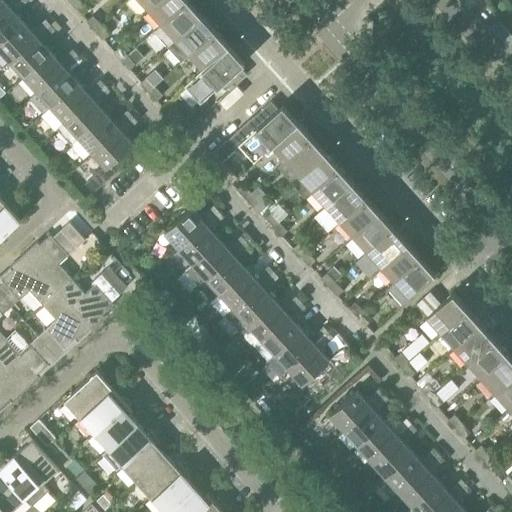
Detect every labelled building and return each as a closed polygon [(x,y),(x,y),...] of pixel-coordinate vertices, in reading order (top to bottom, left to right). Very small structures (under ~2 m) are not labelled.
[(4,0),(0,0),(0,14),(15,0),(9,0),(7,2),(4,0)] [(15,0),(0,14),(0,41),(24,21),(13,9),(17,5),(19,8),(27,0),(15,0)] [(158,0),(141,0),(149,9),(158,0)] [(188,0),(158,0),(149,9),(162,23),(188,0)] [(168,46),(176,39),(203,15),(189,0),(188,0),(162,23),(154,31),(168,46)] [(87,20),(95,29),(101,24),(93,15),(87,20)] [(176,39),(190,54),(216,30),(203,15),(176,39)] [(0,41),(0,47),(11,60),(51,24),(45,18),(36,26),(38,29),(34,32),(24,21),(0,41)] [(62,27),(55,20),(51,24),(56,30),(57,31),(62,27)] [(505,49),(511,42),(511,34),(499,20),(488,30),(505,49)] [(56,30),(51,24),(11,60),(24,75),(51,51),(41,39),(45,36),(47,38),(56,30)] [(109,33),(101,24),(95,29),(103,38),(109,33)] [(190,54),(203,68),(203,69),(225,49),(226,50),(231,46),(216,30),(190,54)] [(114,51),(122,60),(128,55),(120,46),(114,51)] [(223,81),(230,90),(248,73),(240,65),(245,61),(231,46),(226,50),(225,49),(203,69),(203,68),(185,84),(201,101),(223,81)] [(24,75),(38,90),(78,54),(73,49),(64,57),(66,59),(62,63),(51,51),(24,75)] [(44,113),(52,105),(78,81),(68,70),(72,66),(74,68),(83,60),(78,54),(38,90),(30,98),(44,113)] [(130,69),(136,64),(128,55),(122,60),(130,69)] [(141,82),(149,91),(155,85),(147,76),(141,82)] [(52,105),(66,120),(105,84),(100,79),(92,87),(94,89),(89,93),(78,81),(52,105)] [(79,135),(106,112),(95,100),(100,96),(102,98),(110,90),(105,84),(66,120),(57,128),(71,143),(79,135)] [(157,100),(163,94),(155,85),(149,91),(157,100)] [(254,161),(272,145),(271,144),(293,124),(297,119),(283,104),(278,108),(271,100),(254,116),(253,116),(214,152),(222,161),(222,160),(240,145),(254,161)] [(183,117),(168,101),(162,106),(177,123),(183,117)] [(79,135),(93,151),(133,115),(128,109),(119,117),(122,119),(117,124),(106,112),(79,135)] [(133,142),(122,130),(126,126),(129,128),(138,120),(133,115),(93,151),(106,165),(85,184),(93,193),(117,172),(110,164),(133,142)] [(285,159),(312,135),(297,119),(293,124),(271,144),(272,145),(285,159)] [(278,166),(291,181),(325,150),(312,135),(285,159),(278,166)] [(305,197),(313,190),(339,166),(325,150),(291,181),(305,197)] [(216,166),(232,182),(238,177),(222,160),(222,161),(216,166)] [(353,181),(339,166),(313,190),(326,205),(353,181)] [(326,205),(340,220),(367,196),(353,181),(326,205)] [(237,188),(245,196),(251,191),(243,183),(237,188)] [(254,206),(260,200),(251,191),(245,196),(254,206)] [(340,220),(354,235),(380,211),(367,196),(340,220)] [(10,215),(1,205),(0,206),(0,236),(20,219),(14,211),(10,215)] [(179,246),(219,210),(214,205),(205,213),(207,215),(203,219),(191,206),(176,220),(168,212),(157,222),(165,231),(179,246)] [(179,246),(193,261),(220,238),(209,226),(213,222),(215,224),(224,216),(219,210),(179,246)] [(354,235),(368,250),(394,226),(380,211),(354,235)] [(265,218),(274,227),(279,221),(271,213),(265,218)] [(37,240),(24,253),(58,291),(73,277),(59,263),(70,253),(69,253),(86,238),(70,221),(53,236),(51,233),(40,243),(37,240)] [(288,230),(279,221),(274,227),(282,235),(288,230)] [(408,241),(394,226),(368,250),(381,265),(408,241)] [(207,277),(246,240),(241,235),(232,243),(234,245),(230,249),(220,238),(193,261),(185,269),(199,284),(207,277)] [(212,299),(220,292),(247,268),(236,256),(241,252),(243,254),(252,246),(246,240),(207,277),(199,284),(196,287),(209,302),(212,299)] [(421,256),(408,241),(381,265),(395,280),(421,256)] [(293,247),(301,255),(307,250),(299,242),(293,247)] [(310,265),(315,259),(307,250),(301,255),(310,265)] [(24,253),(10,265),(12,268),(1,278),(4,280),(0,283),(0,292),(11,306),(30,289),(43,304),(58,291),(24,253)] [(436,272),(421,256),(395,280),(409,296),(436,272)] [(262,276),(258,279),(247,268),(220,292),(212,299),(226,314),(274,271),(269,265),(260,273),(262,276)] [(279,276),(274,271),(226,314),(239,329),(248,322),(275,298),(264,286),(268,282),(270,284),(279,276)] [(321,277),(330,286),(335,281),(327,272),(321,277)] [(73,277),(58,291),(92,328),(106,316),(103,313),(114,303),(111,300),(120,293),(102,273),(93,281),(96,283),(86,292),(73,277)] [(344,289),(335,281),(330,286),(338,295),(344,289)] [(76,338),(78,341),(92,328),(58,291),(43,304),(57,319),(38,335),(46,344),(54,336),(65,348),(76,338)] [(171,291),(162,299),(162,300),(171,309),(180,301),(171,291)] [(0,342),(6,337),(0,329),(0,315),(11,306),(0,292),(0,342)] [(427,316),(441,331),(467,308),(454,292),(427,316)] [(248,322),(261,337),(301,301),(296,295),(287,303),(289,306),(285,310),(275,298),(248,322)] [(193,316),(180,301),(171,309),(185,323),(193,316)] [(275,352),(302,328),(291,316),(295,312),(297,315),(306,306),(301,301),(261,337),(275,352)] [(349,307),(357,315),(363,309),(355,301),(349,307)] [(441,331),(455,347),(481,323),(467,308),(441,331)] [(366,324),(371,319),(363,309),(357,315),(366,324)] [(187,324),(194,332),(203,324),(195,316),(187,324)] [(455,347),(469,362),(495,338),(481,323),(455,347)] [(279,376),(289,367),(328,331),(323,326),(314,334),(317,336),(313,340),(302,328),(275,352),(266,361),(279,376)] [(208,331),(199,339),(212,354),(221,346),(208,331)] [(328,331),(289,367),(303,382),(329,358),(319,347),(323,343),(325,345),(334,337),(328,331)] [(395,357),(403,366),(422,349),(421,348),(429,340),(424,334),(403,353),(401,352),(395,357)] [(6,337),(0,342),(0,358),(26,388),(40,375),(38,373),(48,363),(37,351),(46,344),(38,335),(20,352),(6,337)] [(508,353),(495,338),(469,362),(483,377),(508,353)] [(411,375),(417,370),(418,370),(428,361),(420,351),(422,349),(403,366),(411,375)] [(511,377),(511,356),(508,353),(483,377),(496,392),(511,377)] [(12,400),(26,388),(0,358),(0,406),(10,397),(12,400)] [(248,377),(240,369),(237,365),(229,372),(240,384),(248,377)] [(65,399),(80,416),(109,390),(100,380),(104,377),(98,369),(65,399)] [(430,397),(436,391),(435,391),(442,385),(434,377),(421,387),(430,397)] [(511,377),(496,392),(510,407),(511,405),(511,377)] [(257,383),(254,385),(247,392),(255,400),(264,391),(257,383)] [(330,413),(344,429),(384,393),(379,387),(371,395),(373,398),(369,402),(357,389),(330,413)] [(80,416),(94,432),(127,402),(120,395),(117,398),(109,390),(80,416)] [(444,401),(436,391),(430,397),(438,406),(444,401)] [(389,398),(384,393),(344,429),(358,444),(385,420),(374,408),(378,405),(380,407),(389,398)] [(94,432),(108,448),(138,421),(129,412),(133,409),(127,402),(94,432)] [(449,419),(456,428),(462,422),(455,413),(449,419)] [(396,431),(385,420),(358,444),(372,459),(411,423),(406,417),(398,425),(400,427),(396,431)] [(39,436),(47,445),(54,439),(56,437),(39,418),(31,426),(39,436)] [(108,448),(123,464),(156,435),(150,428),(146,431),(138,421),(108,448)] [(464,437),(470,431),(462,422),(456,428),(464,437)] [(385,474),(386,474),(413,450),(402,439),(406,435),(408,437),(417,429),(411,423),(372,459),(385,474)] [(15,453),(42,482),(59,467),(33,437),(32,438),(29,435),(22,441),(25,444),(15,453)] [(123,464),(138,481),(168,455),(158,444),(162,442),(156,435),(123,464)] [(54,439),(47,445),(56,454),(62,449),(54,439)] [(475,449),(483,459),(489,453),(482,444),(475,449)] [(399,489),(439,453),(434,447),(425,455),(427,458),(423,462),(413,450),(386,474),(385,474),(377,481),(391,497),(399,489)] [(49,489),(42,482),(15,453),(6,461),(3,458),(0,460),(0,467),(26,496),(33,504),(49,489)] [(444,459),(439,453),(399,489),(412,504),(440,481),(429,469),(433,465),(435,467),(444,459)] [(497,462),(489,453),(483,459),(491,468),(497,462)] [(138,481),(153,497),(186,468),(178,460),(175,463),(168,455),(138,481)] [(76,476),(84,468),(75,458),(67,466),(76,476)] [(337,463),(331,469),(330,469),(338,477),(338,476),(344,471),(337,463)] [(324,464),(318,470),(323,476),(329,470),(324,464)] [(0,500),(10,511),(11,510),(26,496),(0,467),(0,500)] [(153,497),(165,511),(166,511),(196,486),(187,476),(190,473),(186,468),(153,497)] [(85,469),(76,476),(84,484),(92,477),(85,469)] [(502,480),(510,489),(511,487),(511,479),(508,475),(502,480)] [(412,504),(419,511),(434,511),(466,483),(461,478),(453,486),(455,489),(451,492),(440,481),(412,504)] [(434,511),(465,511),(467,511),(456,499),(461,495),(463,497),(472,489),(466,483),(434,511)] [(166,511),(200,511),(214,500),(207,492),(204,495),(196,486),(166,511)] [(100,501),(106,508),(111,503),(105,496),(100,501)] [(0,511),(12,511),(11,510),(10,511),(0,500),(0,511)] [(200,511),(218,511),(216,509),(220,506),(214,500),(200,511)]
